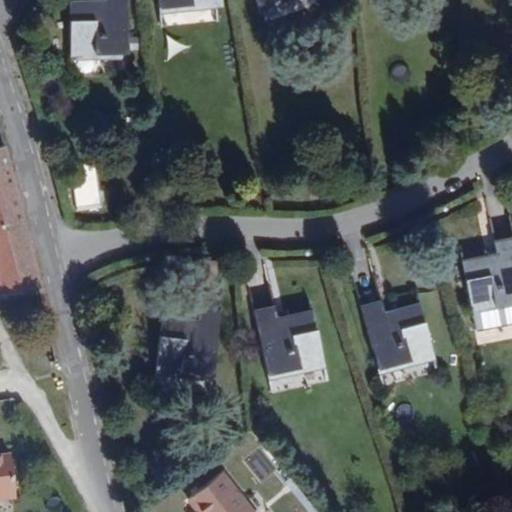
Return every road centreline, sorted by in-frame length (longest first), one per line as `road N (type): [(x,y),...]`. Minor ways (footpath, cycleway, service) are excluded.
road 1 (residential): [(46,246),(352,231),(511,155)]
road 2 (residential): [(105,511),(46,246)]
road 3 (residential): [(46,246),(0,78)]
road 4 (residential): [(0,394),(36,408),(102,511)]
